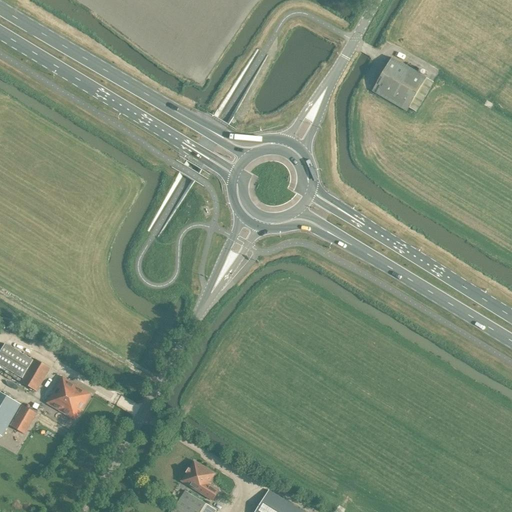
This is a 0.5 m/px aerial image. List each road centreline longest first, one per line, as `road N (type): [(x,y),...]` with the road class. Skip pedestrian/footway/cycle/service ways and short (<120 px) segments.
road 1 (tertiary): [(87,511),(224,267)]
road 2 (primary): [(210,130),(0,6)]
road 3 (primary): [(0,31),(203,154)]
road 4 (primary): [(338,237),(511,341)]
road 5 (primary): [(511,315),(351,216)]
